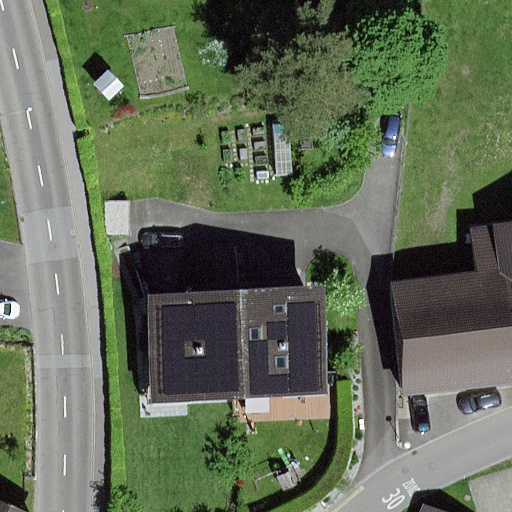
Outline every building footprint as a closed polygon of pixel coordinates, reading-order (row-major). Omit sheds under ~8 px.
[(107,73),(93,86),(109,102),(123,88),(107,73)] [(289,125),(274,125),(275,175),(290,174),(289,125)] [(129,201),(105,201),(105,235),(130,235),(129,201)] [(477,274),(392,284),(404,397),(511,384),(511,224),(471,229),(477,274)] [(325,290),(242,292),(246,399),(329,396),(325,290)] [(246,399),(242,292),(148,296),(152,403),(246,399)]
